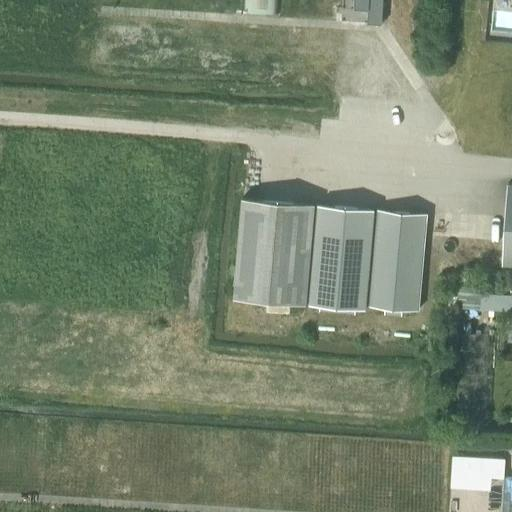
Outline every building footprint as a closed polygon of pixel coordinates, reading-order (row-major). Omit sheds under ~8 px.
[(243,0),(243,12),(278,13),(278,0),(243,0)] [(368,9),(368,22),(381,22),(382,0),(354,0),(354,8),(368,9)] [(511,263),(511,183),(508,183),(502,263),(511,263)] [(306,304),(314,204),(242,197),(234,298),(306,304)] [(366,309),(374,209),(318,204),(309,304),(366,309)] [(418,309),(426,213),(378,209),(370,305),(418,309)] [(457,285),(456,307),(480,309),(482,287),(457,285)] [(511,294),(497,294),(496,310),(511,310),(511,294)] [(452,456),(451,473),(502,477),(504,459),(452,456)] [(511,511),(511,477),(502,477),(500,511),(511,511)]
